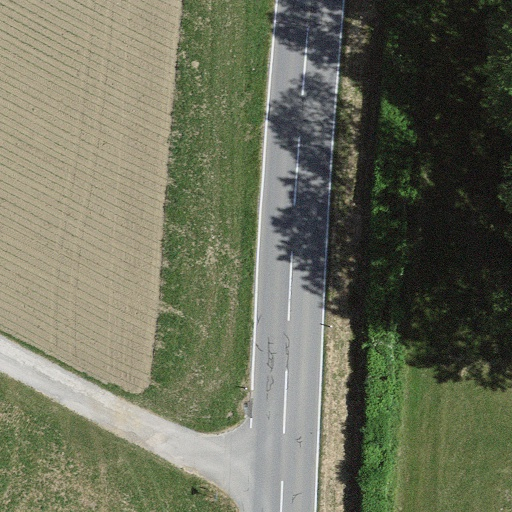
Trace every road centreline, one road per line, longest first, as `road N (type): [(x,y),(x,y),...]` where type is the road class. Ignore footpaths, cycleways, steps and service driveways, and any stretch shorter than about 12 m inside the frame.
road 1 (secondary): [(282,473),(311,0)]
road 2 (residential): [(282,473),(193,449),(0,353)]
